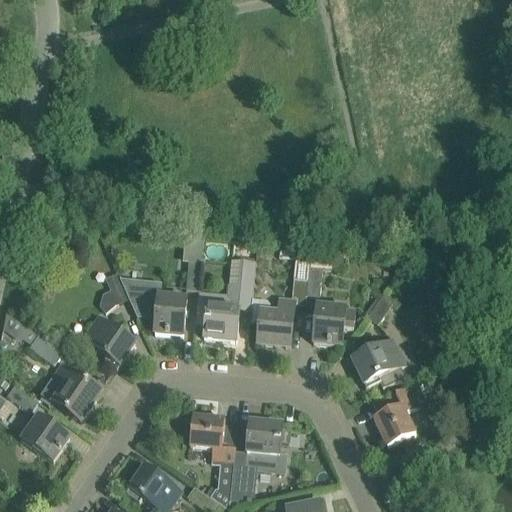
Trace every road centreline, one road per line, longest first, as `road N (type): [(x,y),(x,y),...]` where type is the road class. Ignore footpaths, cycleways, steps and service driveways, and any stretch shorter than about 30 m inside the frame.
road 1 (residential): [(373,511),(335,426),(310,395),(185,391),(163,395),(81,511)]
road 2 (residential): [(0,245),(42,50),(44,0)]
